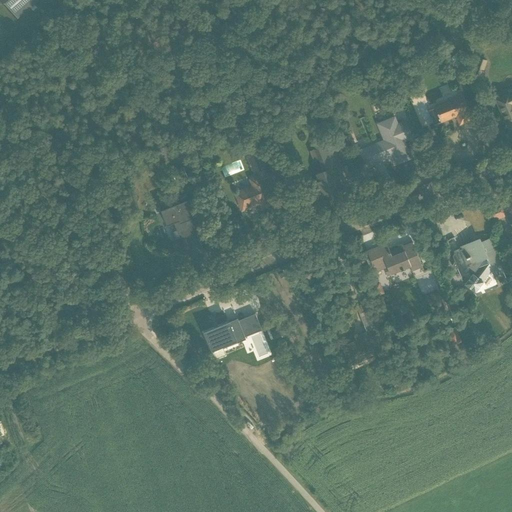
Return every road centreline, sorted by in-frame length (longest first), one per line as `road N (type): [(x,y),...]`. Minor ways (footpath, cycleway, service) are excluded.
road 1 (unclassified): [(511,165),(145,314)]
road 2 (unclassified): [(145,314),(315,511)]
road 3 (unclassified): [(145,314),(0,149)]
road 4 (unclassified): [(145,314),(0,370)]
